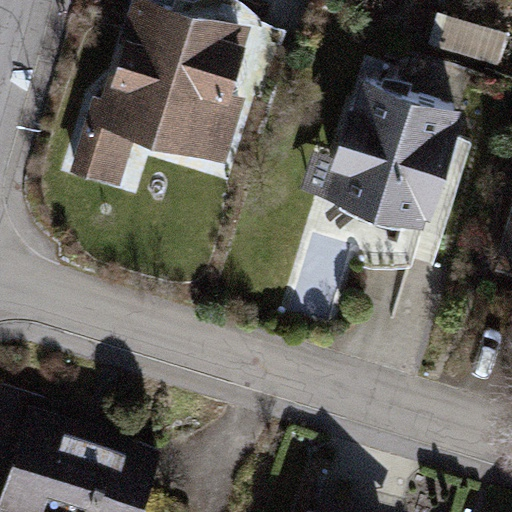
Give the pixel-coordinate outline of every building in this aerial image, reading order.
[(128,121),(210,148),(230,86),(217,82),(241,8),(215,0),(110,0),(57,159),(110,176),(128,121)] [(291,178),(406,214),(446,87),(352,58),(326,138),(306,131),(291,178)] [(511,142),(485,234),(511,241),(511,142)] [(128,511),(152,436),(11,393),(0,429),(0,510),(6,511),(128,511)] [(330,511),(284,496),(278,511),(330,511)]
